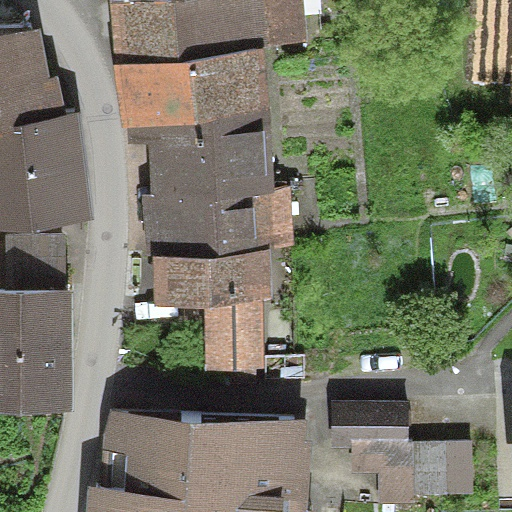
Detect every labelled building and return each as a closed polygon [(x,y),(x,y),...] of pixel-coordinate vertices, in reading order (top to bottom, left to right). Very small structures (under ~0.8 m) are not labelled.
[(119,0),(113,1),(118,66),(255,59),(309,49),(304,0),(119,0)] [(0,221),(86,215),(77,110),(63,111),(60,75),(50,76),(46,29),(0,32),(0,221)] [(118,66),(122,134),(258,127),(255,59),(118,66)] [(258,127),(122,134),(122,145),(149,143),(151,192),(137,193),(140,252),(151,252),(271,246),(294,245),(291,188),(268,189),(267,155),(259,156),(258,127)] [(0,287),(63,287),(63,234),(4,235),(4,243),(0,242),(0,287)] [(271,246),(151,252),(153,307),(204,306),(206,368),(263,367),(261,299),(273,299),(271,246)] [(0,287),(0,406),(74,406),(74,287),(63,287),(0,287)] [(511,400),(501,401),(504,489),(511,488),(511,400)] [(310,511),(315,413),(115,403),(109,511),(310,511)] [(406,403),(336,403),(336,444),(355,444),(355,469),(383,469),(383,499),(411,499),(411,493),(469,493),(469,443),(406,443),(406,403)]
